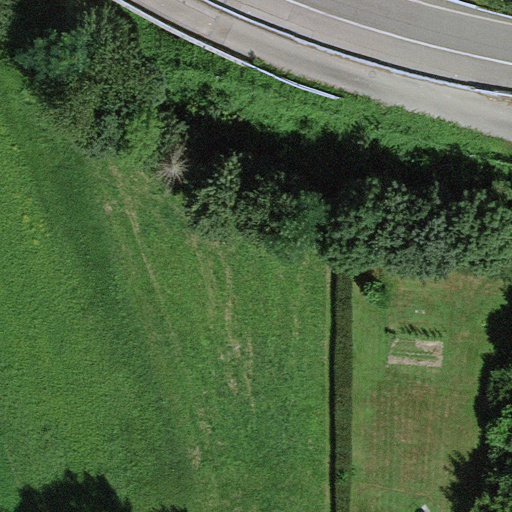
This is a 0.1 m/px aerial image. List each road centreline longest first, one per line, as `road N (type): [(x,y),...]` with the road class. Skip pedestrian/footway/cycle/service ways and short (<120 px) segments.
road 1 (track): [(511,123),(297,58),(169,0)]
road 2 (motorway): [(346,0),(511,44)]
